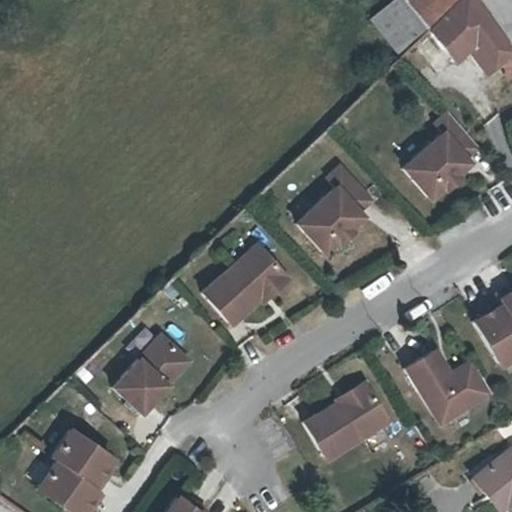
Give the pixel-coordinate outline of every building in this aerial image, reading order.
[(424,26),(402,0),(391,0),(369,19),(395,50),(424,26)] [(470,0),(402,0),(424,26),(439,45),(449,59),(469,44),(487,64),(508,47),(470,0)] [(469,149),(438,113),(425,125),(433,135),(395,170),(421,201),(434,189),(435,188),(431,183),(443,173),(447,178),(461,166),(456,160),(469,149)] [(363,203),(332,168),(318,180),(327,190),(289,226),(316,255),(329,243),(330,242),(326,238),(337,227),(341,232),(342,231),(355,219),(350,213),(363,203)] [(443,173),(431,183),(435,188),(434,189),(437,191),(450,180),(448,177),(447,178),(443,173)] [(337,227),(326,238),(330,242),(329,243),(331,246),(345,234),(342,231),(341,232),(337,227)] [(272,275),(247,247),(194,294),(222,326),(251,299),(248,296),(272,275)] [(272,275),(248,296),(251,299),(253,302),(277,280),(272,275)] [(464,323),(491,367),(511,353),(511,286),(504,292),(501,287),(486,296),(489,300),(475,309),(478,314),(473,317),(464,323)] [(152,336),(104,389),(133,415),(159,386),(155,383),(177,359),(152,336)] [(481,393),(462,362),(447,371),(448,375),(443,378),(427,351),(396,369),(430,424),(481,393)] [(183,364),(177,359),(155,383),(159,386),(161,387),(183,364)] [(328,400),(332,406),(361,389),(357,382),(328,400)] [(381,422),(361,389),(332,406),(329,402),(296,423),(318,460),(381,422)] [(48,462),(28,491),(60,511),(76,511),(81,505),(86,509),(95,495),(90,492),(99,478),(95,475),(98,470),(104,461),(62,432),(44,459),(48,462)] [(511,511),(511,459),(504,448),(462,477),(476,497),(488,489),(504,511),(511,511)] [(493,511),(504,511),(488,489),(476,497),(485,511),(491,511),(493,511)] [(169,498),(159,511),(198,511),(186,503),(183,508),(178,505),(169,498)]
